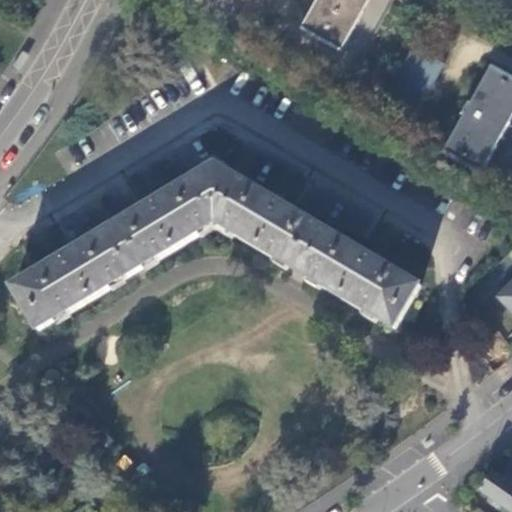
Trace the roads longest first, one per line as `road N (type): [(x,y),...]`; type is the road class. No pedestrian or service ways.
road 1 (unknown): [(0,374),(141,289),(218,257),(355,338),(423,334),(453,309)]
road 2 (tertiary): [(86,0),(0,137)]
road 3 (residential): [(511,410),(399,498)]
